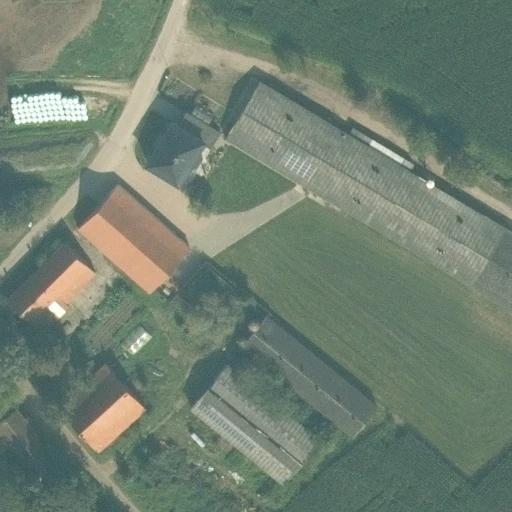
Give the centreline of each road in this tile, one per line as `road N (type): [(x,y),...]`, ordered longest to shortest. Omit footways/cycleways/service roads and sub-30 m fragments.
road 1 (unclassified): [(178,0),(124,122),(81,185),(0,271)]
road 2 (unclassified): [(125,511),(0,363)]
